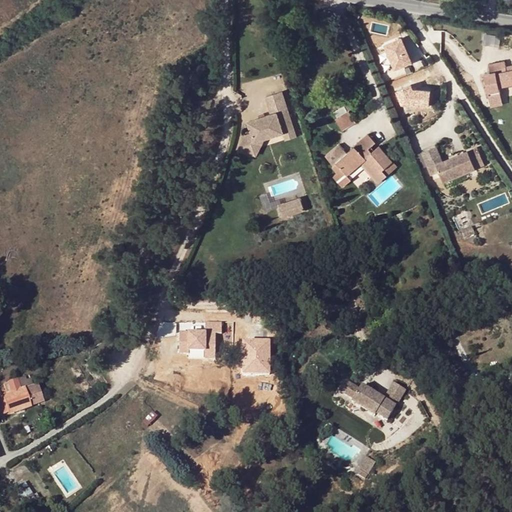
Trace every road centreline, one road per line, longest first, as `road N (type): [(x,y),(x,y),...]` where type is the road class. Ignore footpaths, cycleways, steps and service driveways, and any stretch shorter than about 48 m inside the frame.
road 1 (residential): [(405,2),(511,171)]
road 2 (unknown): [(340,0),(382,114),(350,139)]
